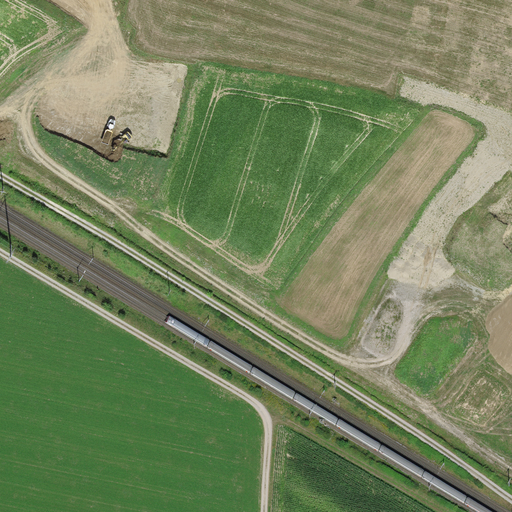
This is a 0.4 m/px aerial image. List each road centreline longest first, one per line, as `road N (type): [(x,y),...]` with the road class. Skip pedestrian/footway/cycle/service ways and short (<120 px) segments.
road 1 (track): [(0,180),(302,362),(511,502)]
road 2 (track): [(263,511),(263,411),(0,253)]
